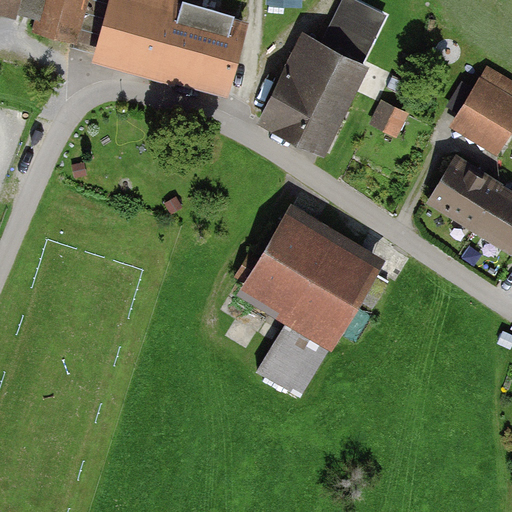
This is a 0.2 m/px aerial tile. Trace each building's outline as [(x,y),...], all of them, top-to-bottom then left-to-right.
[(24,0),(0,0),(0,7),(21,13),(24,0)] [(90,0),(50,0),(41,31),(78,42),(90,0)] [(178,0),(114,0),(100,54),(232,90),(249,28),(177,8),(178,0)] [(394,12),(367,0),(356,0),(336,43),(311,31),(267,126),(327,154),(394,12)] [(385,92),(393,69),(374,62),(366,85),(385,92)] [(511,77),(492,67),(481,88),(462,78),(444,110),(461,120),(454,133),(502,160),(511,140),(511,77)] [(384,98),(373,124),(401,136),(413,110),(384,98)] [(511,186),(464,157),(435,202),(511,249),(511,186)] [(387,259),(299,206),(244,296),(288,322),(260,367),(306,394),(387,259)]
